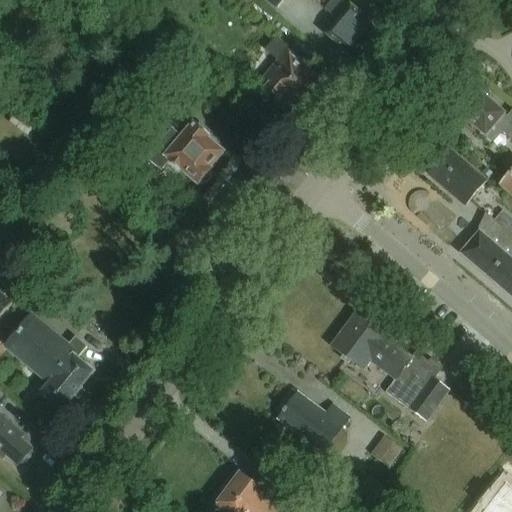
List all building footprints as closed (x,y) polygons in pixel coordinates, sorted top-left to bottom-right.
[(266,0),(277,9),(284,0),(266,0)] [(350,59),(372,33),(358,20),(361,17),(341,0),(333,0),(323,13),(336,23),(324,37),(350,59)] [(139,73),(156,55),(134,32),(116,50),(139,73)] [(307,92),(317,80),(288,55),(293,50),(278,37),(266,51),(277,61),(259,82),(279,99),(282,96),(297,110),(310,95),(307,92)] [(477,94),(459,115),(494,145),(503,134),(509,139),(511,141),(511,112),(507,119),(477,94)] [(209,174),(224,156),(206,141),(209,138),(194,125),(193,127),(167,105),(152,123),(168,137),(146,162),(161,175),(168,166),(199,192),(212,177),(209,174)] [(467,212),(490,185),(449,151),(426,178),(467,212)] [(511,171),(500,185),(511,194),(511,171)] [(511,220),(503,213),(496,222),(486,213),(474,237),(475,238),(461,254),(511,297),(511,220)] [(0,293),(0,316),(11,302),(0,293)] [(62,413),(95,373),(79,360),(88,348),(76,338),(69,346),(33,316),(5,349),(7,350),(48,384),(39,394),(62,413)] [(357,316),(333,347),(364,371),(370,362),(395,381),(393,384),(414,399),(407,409),(427,423),(451,391),(435,379),(441,372),(416,353),(410,361),(386,342),(388,339),(357,316)] [(323,453),(349,419),(333,407),(327,415),(299,394),(279,420),(323,453)] [(18,465),(31,450),(20,441),(24,437),(0,415),(0,456),(3,459),(6,456),(18,465)] [(389,469),(403,451),(384,437),(371,456),(389,469)] [(281,511),(267,501),(270,497),(241,474),(237,479),(234,477),(226,488),(229,490),(214,510),(216,511),(281,511)] [(371,502),(382,488),(370,478),(359,492),(371,502)] [(511,511),(511,483),(489,511),(511,511)]
